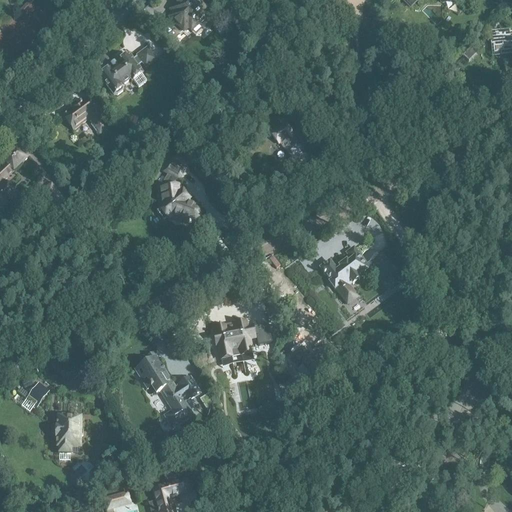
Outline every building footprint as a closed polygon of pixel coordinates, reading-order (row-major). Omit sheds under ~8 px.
[(191,34),(213,13),(203,3),(205,1),(203,0),(178,0),(168,10),(171,13),(167,18),(184,35),(188,31),(191,34)] [(423,0),(440,0),(440,4),(459,5),(463,7),(465,5),(470,5),(470,0),(402,0),(401,1),(410,10),(418,2),(419,3),(417,5),(418,5),(423,0)] [(164,42),(176,30),(168,23),(156,34),(164,42)] [(505,35),(505,31),(490,32),(491,44),(494,43),(494,52),(501,51),(501,53),(510,52),(511,64),(505,65),(505,74),(511,73),(511,37),(509,38),(508,35),(505,35)] [(469,62),(476,54),(470,48),(462,56),(469,62)] [(101,79),(99,80),(102,84),(104,83),(114,96),(115,95),(118,96),(123,92),(123,89),(124,88),(123,86),(131,80),(132,82),(133,81),(139,88),(147,82),(142,75),(143,74),(142,73),(143,72),(139,66),(138,67),(137,67),(143,63),(146,68),(156,60),(148,49),(138,57),(133,61),(132,60),(134,59),(132,56),(130,57),(129,56),(119,63),(117,61),(108,67),(110,70),(100,77),(101,79)] [(249,64),(260,77),(267,72),(256,59),(249,64)] [(221,103),(212,89),(204,94),(214,108),(221,103)] [(98,134),(107,129),(99,117),(103,115),(97,106),(92,109),(86,101),(69,113),(67,110),(60,115),(63,121),(65,119),(72,130),(90,118),(93,123),(91,124),(98,134)] [(285,123),(282,125),(279,121),(269,129),(271,133),(270,134),(279,146),(281,144),(293,161),(291,162),(296,170),(311,159),(293,136),(294,135),(285,123)] [(3,182),(29,158),(18,146),(3,161),(8,167),(0,174),(0,210),(2,212),(10,204),(8,202),(15,195),(3,182)] [(200,156),(207,160),(210,154),(203,150),(200,156)] [(192,201),(183,190),(181,191),(181,185),(174,186),(176,182),(179,183),(187,170),(170,160),(162,173),(167,176),(160,188),(158,188),(160,206),(157,208),(159,211),(157,213),(164,222),(166,220),(169,222),(172,220),(188,226),(190,222),(193,223),(194,223),(195,223),(196,223),(197,223),(198,222),(199,221),(200,220),(201,219),(201,217),(201,216),(201,215),(201,214),(200,212),(200,211),(199,210),(198,210),(195,208),(196,205),(190,203),(192,201)] [(349,182),(343,185),(346,190),(352,187),(349,182)] [(40,191),(44,196),(40,199),(47,209),(51,206),(55,211),(66,202),(52,183),(40,191)] [(400,278),(381,253),(370,262),(370,263),(367,265),(354,248),(346,254),(351,261),(348,263),(347,261),(339,267),(340,269),(337,271),(330,262),(326,264),(326,265),(324,267),(323,266),(319,269),(330,283),(329,284),(347,307),(358,299),(350,287),(352,285),(353,286),(361,280),(360,279),(371,271),(370,270),(374,268),(388,286),(400,278)] [(247,323),(214,330),(215,336),(214,336),(216,348),(218,348),(220,362),(254,355),(251,341),(256,340),(256,339),(257,339),(259,346),(271,344),(268,326),(253,329),(253,327),(248,329),(247,323)] [(314,360),(306,351),(293,362),(309,383),(322,373),(319,369),(327,362),(330,365),(337,360),(326,346),(319,351),(321,354),(314,360)] [(146,358),(148,361),(137,368),(143,377),(139,379),(146,390),(150,388),(151,388),(155,395),(159,393),(171,411),(163,416),(171,430),(193,416),(183,402),(187,399),(179,386),(175,389),(153,353),(146,358)] [(46,396),(35,388),(26,401),(37,409),(46,396)] [(18,392),(27,399),(29,396),(20,390),(18,392)] [(210,401),(203,405),(208,412),(214,409),(210,401)] [(58,424),(56,424),(56,438),(57,438),(57,450),(59,450),(59,454),(70,454),(70,448),(79,449),(79,438),(83,436),(83,432),(79,430),(80,419),(58,419),(58,424)] [(171,481),(189,475),(186,466),(168,471),(171,481)] [(105,478),(101,473),(93,480),(98,485),(105,478)] [(174,511),(172,502),(176,501),(175,499),(191,495),(187,481),(151,490),(156,511),(174,511)] [(107,511),(114,510),(110,497),(104,499),(107,511)]
